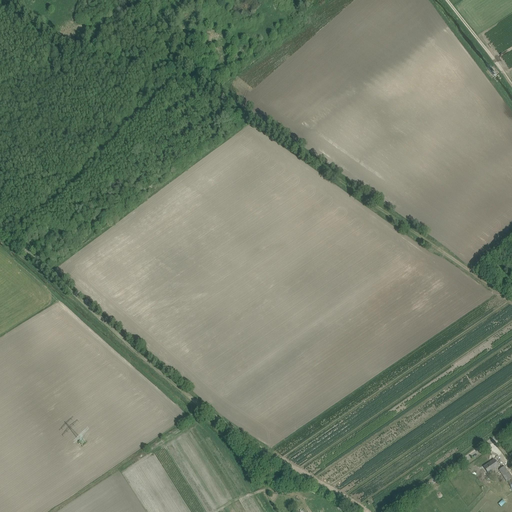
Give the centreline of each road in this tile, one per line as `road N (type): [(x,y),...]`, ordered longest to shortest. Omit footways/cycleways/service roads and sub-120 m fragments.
road 1 (track): [(365,511),(218,420),(0,231)]
road 2 (track): [(242,111),(511,301)]
road 3 (track): [(50,511),(206,409)]
road 4 (track): [(0,0),(70,53),(146,60)]
road 5 (unclassified): [(389,511),(511,427)]
